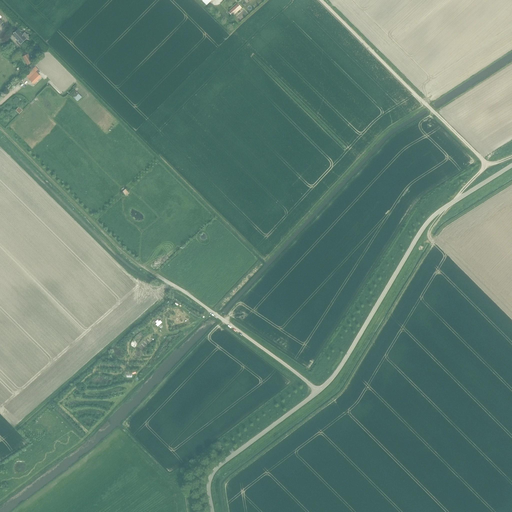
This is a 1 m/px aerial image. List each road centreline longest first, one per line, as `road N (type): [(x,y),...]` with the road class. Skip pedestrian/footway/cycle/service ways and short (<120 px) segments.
road 1 (unclassified): [(317,390),(425,224),(511,164)]
road 2 (track): [(320,0),(486,165)]
road 3 (track): [(0,127),(123,253),(156,275)]
road 4 (unclassified): [(317,390),(156,275)]
road 5 (unclassified): [(211,511),(207,488),(218,464),(317,390)]
